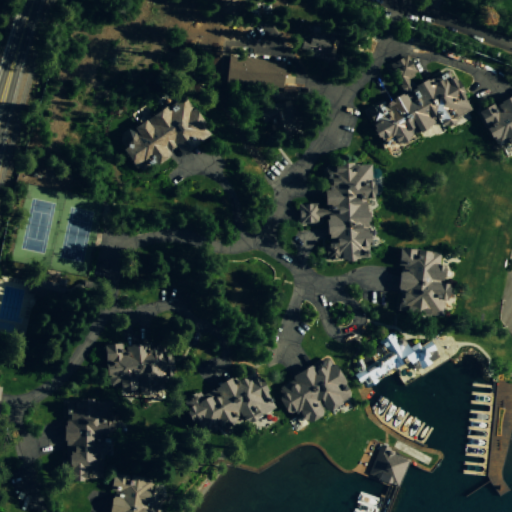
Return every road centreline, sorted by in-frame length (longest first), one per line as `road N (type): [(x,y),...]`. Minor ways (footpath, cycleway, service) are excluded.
road 1 (residential): [(389,0),(511,43)]
road 2 (primary): [(0,124),(36,0)]
